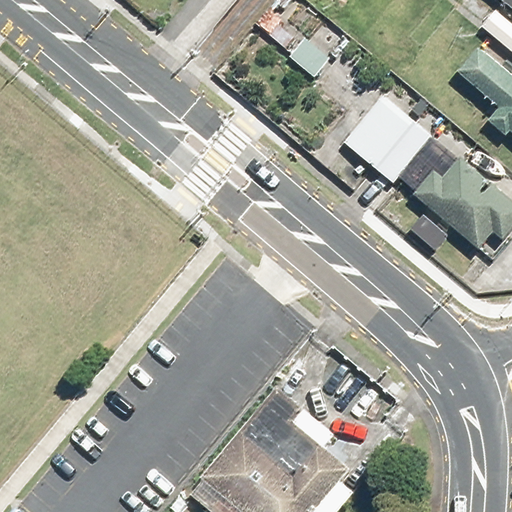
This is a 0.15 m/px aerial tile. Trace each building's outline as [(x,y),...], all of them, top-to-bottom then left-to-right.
[(511,0),(498,0),(511,11),(511,0)] [(511,26),(493,11),(479,28),(511,56),(511,26)] [(300,38),(283,59),(313,83),(330,62),(300,38)] [(488,117),(511,135),(511,83),(473,55),(458,75),(498,104),(488,117)] [(342,143),(391,183),(428,140),(379,99),(342,143)] [(511,202),(454,154),(413,201),(474,253),(511,208),(511,202)] [(309,511),(345,467),(315,444),(290,477),(237,434),(199,482),(236,511),(309,511)]
